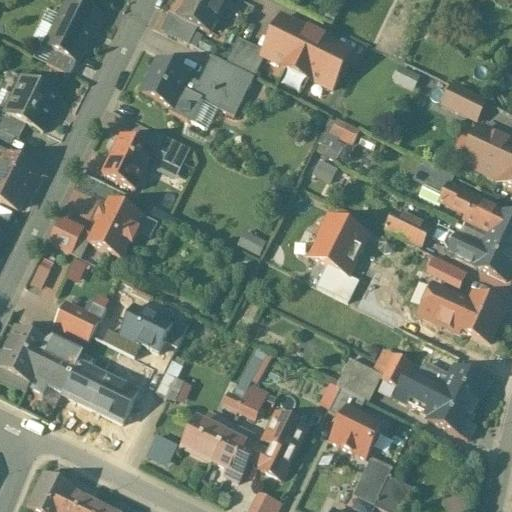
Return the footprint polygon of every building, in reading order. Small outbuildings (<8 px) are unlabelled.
[(227,0),(189,0),(179,21),(187,25),(197,30),(209,36),(227,0)] [(99,19),(68,4),(46,49),(53,53),(76,64),(77,65),(99,19)] [(179,21),(170,17),(161,34),(188,48),(192,38),(183,34),(187,25),(179,21)] [(50,18),(35,38),(43,43),(57,23),(50,18)] [(350,53),(281,20),(264,54),(262,59),(264,60),(331,93),(350,53)] [(197,30),(187,25),(183,34),(192,38),(197,30)] [(264,54),(239,42),(226,67),(253,80),(264,60),(262,59),(264,54)] [(76,64),(53,53),(46,67),(69,79),(76,64)] [(226,67),(214,61),(195,99),(202,102),(201,104),(234,120),(254,80),(253,80),(226,67)] [(188,79),(158,64),(142,97),(171,111),(172,112),(182,92),(188,79)] [(396,84),(416,93),(423,77),(403,68),(396,84)] [(60,99),(22,80),(5,116),(26,127),(42,135),(60,99)] [(484,105),(452,89),(443,108),(475,124),(484,105)] [(195,99),(182,92),(172,112),(171,111),(169,115),(190,125),(201,104),(202,102),(195,99)] [(26,127),(5,116),(0,125),(0,133),(18,142),(26,127)] [(511,152),(505,167),(495,162),(503,143),(478,131),(462,166),(498,183),(497,185),(511,191),(511,152)] [(14,141),(0,134),(0,162),(3,164),(5,160),(14,141)] [(153,156),(120,139),(101,177),(135,194),(153,156)] [(36,175),(5,160),(3,164),(0,169),(0,203),(17,212),(36,175)] [(453,179),(421,164),(414,178),(426,184),(445,194),(447,190),(448,190),(453,179)] [(445,194),(426,184),(419,199),(438,208),(441,204),(445,194)] [(448,190),(447,190),(445,194),(441,204),(467,217),(464,224),(489,236),(499,214),(448,190)] [(142,219),(108,203),(102,215),(99,214),(94,225),(97,226),(91,237),(87,246),(88,246),(121,263),(129,246),(132,248),(139,233),(136,232),(142,219)] [(511,220),(499,214),(489,236),(486,242),(511,253),(511,220)] [(426,236),(394,220),(386,236),(418,251),(426,236)] [(61,221),(48,246),(71,258),(83,233),(84,232),(61,221)] [(365,241),(329,224),(312,260),(348,277),(365,241)] [(83,233),(71,258),(80,262),(88,246),(87,246),(91,237),(83,233)] [(241,247),(256,255),(262,243),(247,235),(241,247)] [(511,268),(511,253),(486,242),(483,249),(458,238),(449,257),(505,283),(511,268)] [(473,297),(465,315),(439,304),(432,320),(458,331),(457,332),(489,346),(504,311),(473,297)] [(88,317),(64,306),(53,328),(88,345),(99,324),(98,323),(88,317)] [(105,312),(93,306),(88,317),(98,323),(99,324),(100,323),(105,312)] [(159,358),(165,346),(173,329),(134,310),(119,340),(119,341),(135,350),(137,347),(141,349),(159,358)] [(173,329),(165,346),(178,353),(188,332),(174,325),(173,329)] [(398,331),(397,330),(391,345),(397,348),(416,358),(423,343),(398,331)] [(49,348),(16,332),(0,364),(0,372),(30,388),(28,391),(42,398),(47,389),(62,397),(77,367),(81,358),(52,344),(49,348)] [(119,341),(119,340),(108,335),(102,347),(135,363),(141,349),(137,347),(135,350),(119,341)] [(416,358),(397,348),(386,370),(406,379),(416,358)] [(243,381),(259,389),(275,358),(260,350),(243,381)] [(386,370),(379,366),(374,375),(381,378),(380,382),(398,392),(399,392),(406,379),(386,370)] [(105,381),(77,367),(62,397),(90,411),(122,427),(137,395),(105,380),(105,381)] [(488,387),(454,370),(445,387),(421,375),(416,384),(475,414),(488,387)] [(375,391),(343,375),(336,389),(368,405),(375,391)] [(160,385),(154,398),(165,403),(176,382),(164,376),(160,385)] [(416,384),(406,379),(399,392),(398,392),(393,400),(430,419),(436,406),(411,394),(416,384)] [(475,414),(416,384),(411,394),(436,406),(430,419),(427,424),(467,443),(474,429),(468,426),(475,414)] [(249,390),(242,404),(241,403),(236,414),(249,420),(261,396),(249,390)] [(241,403),(228,397),(223,408),(236,414),(241,403)] [(383,428),(347,411),(330,446),(366,464),(383,428)] [(307,433),(277,419),(263,446),(272,450),(260,474),(282,484),(307,433)] [(222,425),(212,420),(208,427),(218,432),(222,425)] [(208,427),(197,422),(182,452),(211,466),(226,436),(218,432),(208,427)] [(234,440),(226,436),(211,466),(227,474),(224,479),(238,486),(256,450),(243,444),(247,436),(238,432),(234,440)] [(370,462),(352,499),(374,510),(388,480),(391,473),(370,462)] [(74,493),(45,479),(27,511),(64,511),(73,496),(74,493)] [(401,511),(411,492),(388,480),(374,510),(378,511),(389,511),(390,510),(393,511),(401,511)] [(281,511),(285,505),(259,494),(251,511),(281,511)] [(470,511),(466,495),(446,500),(449,511),(470,511)] [(99,511),(101,510),(73,496),(64,511),(99,511)]
